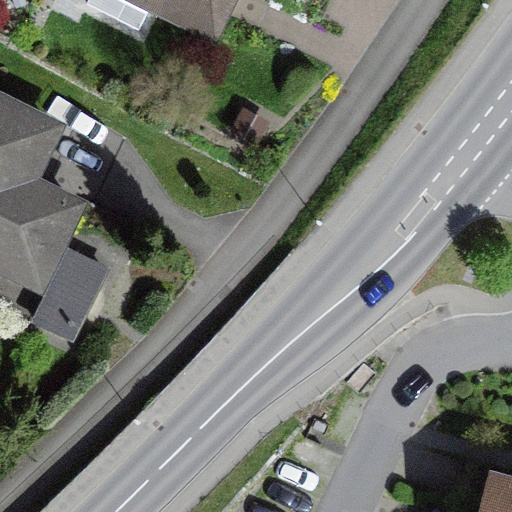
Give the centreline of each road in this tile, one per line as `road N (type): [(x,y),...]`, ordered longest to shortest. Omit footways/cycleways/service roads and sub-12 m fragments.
road 1 (residential): [(434,0),(227,275),(0,499)]
road 2 (secondary): [(130,511),(412,219),(493,121)]
road 3 (residential): [(511,342),(436,355),(403,389),(345,511)]
